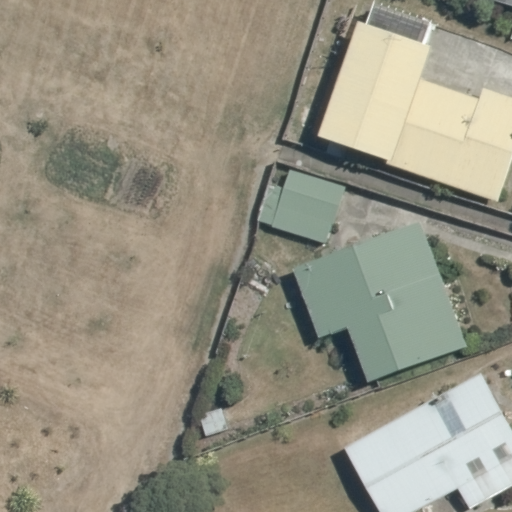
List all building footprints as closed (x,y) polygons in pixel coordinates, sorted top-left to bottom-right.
[(373,6),(330,146),(504,203),(511,177),(511,102),(430,77),(434,62),(445,28),(392,12),(373,6)] [(258,225),(282,233),(275,255),(293,262),(301,239),(325,247),(347,182),(280,160),(258,225)] [(469,350),(423,231),(300,278),(325,341),(353,330),(375,386),(469,350)] [(306,342),(263,353),(271,383),(313,372),(306,342)] [(511,487),(511,430),(484,377),(349,448),(383,511),(421,511),(462,491),(472,509),(511,487)]
